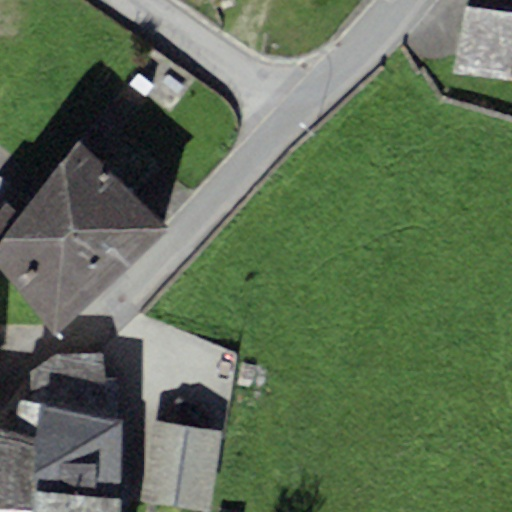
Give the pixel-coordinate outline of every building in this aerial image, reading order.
[(511,0),(471,0),(469,8),(456,76),(511,81),(511,0)] [(172,234),(79,143),(0,247),(0,269),(58,338),(172,234)] [(32,373),(31,402),(105,417),(103,356),(56,357),(32,373)] [(36,435),(34,495),(121,501),(123,420),(105,417),(31,402),(21,400),(13,431),(36,435)] [(191,511),(208,511),(222,433),(155,423),(142,504),(191,511)] [(13,431),(0,429),(0,511),(33,511),(34,495),(36,435),(13,431)] [(34,495),(33,511),(120,511),(121,501),(34,495)]
